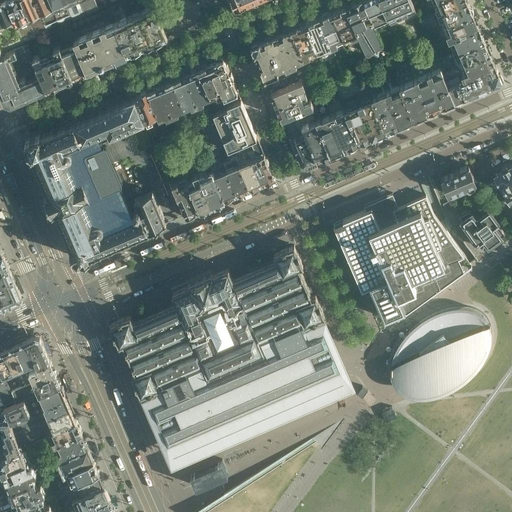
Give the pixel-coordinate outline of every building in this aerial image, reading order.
[(29,21),(20,0),(7,0),(6,1),(15,22),(24,41),(36,36),(29,21)] [(46,28),(34,0),(20,0),(29,21),(36,36),(48,31),(46,28)] [(54,11),(48,0),(34,0),(46,28),(59,23),(54,11)] [(72,17),(64,0),(48,0),(54,11),(59,23),(72,17)] [(85,15),(79,0),(64,0),(72,17),(73,20),(85,15)] [(374,25),(363,0),(353,0),(345,4),(361,40),(364,49),(381,42),(374,25)] [(388,21),(379,0),(363,0),(374,25),(380,22),(381,24),(388,21)] [(416,10),(411,0),(379,0),(388,21),(416,10)] [(466,0),(432,0),(438,12),(466,0)] [(473,13),(467,0),(466,0),(438,12),(444,26),(473,13)] [(24,41),(15,22),(6,1),(0,3),(0,16),(13,46),(24,41)] [(361,40),(345,4),(332,9),(345,40),(353,37),(355,43),(361,40)] [(167,37),(154,5),(140,12),(153,43),(167,37)] [(345,40),(332,9),(318,15),(334,51),(340,49),(338,43),(345,40)] [(153,43),(140,12),(127,18),(140,49),(153,43)] [(479,26),(475,16),(473,13),(444,26),(449,38),(479,26)] [(83,26),(96,20),(94,15),(80,21),(83,26)] [(334,51),(318,15),(305,21),(318,51),(326,48),(328,54),(334,51)] [(13,46),(0,16),(0,46),(1,49),(2,51),(8,48),(13,46)] [(140,49),(127,18),(114,23),(127,54),(140,49)] [(70,31),(83,26),(80,21),(68,26),(69,30),(70,31)] [(318,51),(305,21),(291,27),(304,57),(307,63),(313,60),(311,55),(318,51)] [(127,54),(114,23),(74,41),(87,71),(127,54)] [(56,36),(69,30),(68,26),(54,32),(56,36)] [(484,39),(479,26),(449,38),(455,51),(484,39)] [(304,57),(291,27),(278,33),(292,66),(298,63),(297,61),(304,57)] [(292,66),(278,33),(264,39),(278,69),(285,86),(298,80),(292,66)] [(87,71),(74,41),(72,37),(64,40),(68,48),(70,47),(71,50),(63,54),(73,77),(87,71)] [(278,69),(264,39),(251,44),(271,92),(285,86),(278,69)] [(456,67),(459,66),(490,52),(484,39),(455,51),(450,53),(456,67)] [(46,89),(33,58),(27,44),(0,55),(0,90),(5,103),(10,105),(46,89)] [(73,77),(63,54),(60,46),(53,49),(56,56),(50,59),(60,83),(73,77)] [(465,79),(496,65),(490,52),(459,66),(465,79)] [(60,83),(50,59),(43,62),(39,55),(33,58),(46,89),(60,83)] [(238,92),(223,56),(211,62),(224,94),(223,94),(227,103),(241,98),(238,92)] [(224,94),(211,62),(198,67),(211,97),(217,95),(217,96),(223,94),(224,94)] [(462,97),(502,80),(496,65),(465,79),(449,86),(455,100),(462,97)] [(211,97),(198,67),(185,73),(199,104),(204,102),(204,101),(211,97)] [(455,100),(449,86),(441,67),(418,77),(416,75),(412,76),(413,79),(399,85),(413,118),(455,100)] [(199,104),(185,73),(173,78),(186,109),(192,106),(193,107),(199,104)] [(186,109),(173,78),(161,83),(174,115),(180,112),(179,111),(186,109)] [(307,92),(304,85),(305,85),(302,79),(298,80),(285,86),(271,92),(276,105),(307,92)] [(174,115),(161,83),(148,89),(158,113),(161,119),(166,117),(167,118),(174,115)] [(413,118),(399,85),(385,91),(399,124),(413,118)] [(158,113),(148,89),(135,94),(135,95),(145,119),(147,124),(154,121),(151,115),(158,113)] [(399,124),(385,91),(372,97),(386,130),(399,124)] [(282,118),(313,104),(310,98),(309,98),(307,92),(276,105),(282,118)] [(166,223),(153,192),(135,199),(133,194),(131,195),(131,196),(92,213),(90,208),(92,206),(91,203),(88,204),(85,197),(89,195),(81,176),(77,178),(73,168),(116,149),(129,143),(123,129),(145,119),(135,95),(45,134),(45,133),(40,136),(40,135),(25,141),(26,143),(25,143),(25,147),(27,152),(30,154),(31,156),(32,156),(34,161),(35,160),(47,190),(44,192),(47,199),(48,199),(51,205),(50,205),(50,206),(53,213),(57,212),(69,241),(69,242),(71,247),(70,247),(74,256),(83,259),(91,256),(91,255),(102,250),(148,230),(148,231),(166,223)] [(386,130),(372,97),(359,102),(358,102),(373,135),(386,130)] [(257,136),(247,112),(242,99),(205,115),(206,117),(192,123),(204,152),(212,149),(214,154),(250,139),(257,136)] [(373,135),(358,102),(345,108),(359,141),(373,135)] [(359,141),(345,108),(331,114),(345,147),(359,141)] [(345,147),(331,114),(321,118),(321,116),(315,118),(317,121),(330,153),(345,147)] [(317,159),(301,123),(301,122),(296,124),(292,116),(283,120),(301,163),(305,164),(317,159)] [(330,153),(317,121),(309,124),(308,121),(301,123),(317,159),(330,153)] [(139,139),(133,126),(127,128),(133,141),(139,139)] [(273,171),(257,136),(250,139),(254,148),(249,150),(263,182),(275,177),(273,172),(273,171)] [(263,182),(249,150),(244,152),(245,154),(237,157),(251,187),(263,182)] [(251,187),(237,157),(237,155),(231,158),(231,159),(225,162),(238,193),(251,187)] [(238,193),(225,162),(224,161),(219,163),(220,164),(212,168),(215,174),(225,198),(238,193)] [(511,164),(509,166),(507,163),(496,170),(498,172),(494,174),(497,179),(510,201),(511,200),(511,164)] [(476,182),(474,178),(468,164),(459,168),(459,169),(442,176),(449,194),(467,186),(469,189),(476,184),(475,182),(476,182)] [(225,198),(215,174),(212,168),(205,171),(204,170),(198,172),(212,204),(225,198)] [(212,204),(198,172),(193,174),(194,176),(187,178),(190,185),(200,209),(212,204)] [(485,187),(480,176),(474,178),(476,182),(480,191),(485,187)] [(190,185),(187,178),(187,177),(162,188),(176,218),(177,218),(176,217),(184,214),(184,215),(186,214),(186,215),(200,209),(190,185)] [(470,267),(470,266),(464,270),(459,257),(464,255),(434,213),(426,194),(398,206),(392,191),(366,202),(367,205),(342,216),(342,217),(334,220),(333,220),(362,289),(370,285),(384,318),(401,310),(403,314),(397,319),(470,267)] [(455,203),(453,199),(444,203),(446,207),(451,205),(455,203)] [(504,233),(497,223),(499,222),(498,221),(498,220),(490,210),(482,216),(481,215),(476,218),(471,210),(459,214),(477,240),(479,243),(480,242),(484,247),(488,244),(489,245),(501,236),(500,236),(504,233)] [(355,390),(325,314),(322,308),(319,301),(316,294),(312,296),(299,267),(303,265),(300,259),(301,258),(298,251),(297,251),(294,245),(288,248),(288,247),(280,250),(280,251),(274,253),(277,261),(234,280),(229,268),(213,275),(212,273),(187,284),(188,286),(173,292),(177,304),(134,323),(131,315),(124,318),(124,317),(117,321),(110,324),(113,330),(113,331),(115,337),(116,338),(119,344),(123,342),(135,371),(131,373),(134,379),(133,380),(137,387),(140,393),(172,469),(264,430),(355,390)] [(22,293),(4,251),(0,252),(0,305),(20,297),(22,293)] [(392,361),(391,363),(391,364),(391,366),(391,367),(391,369),(391,370),(391,371),(391,372),(391,373),(391,374),(392,375),(392,376),(392,377),(393,378),(393,379),(394,379),(394,380),(395,381),(395,382),(396,383),(396,384),(397,384),(398,385),(398,386),(399,387),(400,387),(401,388),(402,389),(403,389),(404,390),(405,390),(406,391),(407,391),(408,392),(410,392),(411,392),(413,393),(414,393),(416,393),(417,393),(419,393),(420,394),(422,394),(423,394),(424,394),(426,393),(428,393),(429,393),(431,393),(433,392),(434,392),(436,392),(438,391),(439,391),(441,390),(442,390),(444,389),(445,388),(447,388),(449,387),(450,386),(452,385),(453,384),(455,384),(457,383),(458,382),(460,381),(461,380),(463,379),(464,378),(465,376),(467,375),(468,374),(470,373),(471,372),(472,370),(473,369),(475,368),(476,367),(477,365),(478,364),(479,362),(480,361),(481,360),(482,359),(483,357),(484,356),(485,355),(485,353),(486,352),(487,351),(487,349),(488,348),(488,346),(489,345),(489,343),(490,342),(490,341),(490,339),(490,338),(490,337),(491,335),(491,334),(491,333),(491,331),(491,330),(491,329),(490,327),(490,326),(490,324),(489,323),(489,322),(488,321),(488,320),(487,319),(487,318),(486,317),(485,316),(484,316),(484,315),(483,314),(482,313),(481,312),(480,312),(479,311),(479,310),(478,310),(477,309),(475,309),(474,308),(473,308),(472,307),(471,307),(470,307),(468,307),(467,306),(466,306),(465,306),(463,306),(462,306),(461,306),(460,306),(458,306),(457,306),(456,306),(455,306),(453,306),(452,307),(451,307),(449,307),(447,308),(446,308),(444,308),(443,309),(441,309),(440,310),(438,311),(437,311),(435,312),(434,313),(432,313),(431,314),(429,315),(428,316),(426,317),(424,318),(423,319),(421,320),(420,321),(418,322),(417,323),(415,324),(414,325),(412,327),(411,328),(410,329),(408,330),(407,332),(406,333),(405,334),(404,335),(403,336),(402,338),(401,339),(400,340),(399,342),(398,343),(398,345),(397,346),(396,347),(395,349),(395,350),(394,352),(394,353),(393,355),(393,356),(392,358),(392,359),(392,361)] [(55,371),(49,356),(53,355),(47,341),(43,342),(40,335),(36,334),(26,338),(36,359),(39,366),(17,375),(22,385),(25,384),(34,380),(55,371)] [(36,359),(26,338),(16,342),(25,364),(36,359)] [(25,364),(16,342),(5,347),(14,368),(25,364)] [(14,368),(5,347),(0,349),(0,364),(4,373),(14,368)] [(16,400),(4,373),(0,364),(0,395),(4,405),(16,400)] [(30,396),(61,383),(55,371),(34,380),(25,384),(30,396)] [(75,384),(71,374),(65,377),(69,386),(75,384)] [(82,432),(66,396),(61,383),(30,396),(4,408),(7,416),(8,416),(19,443),(25,440),(28,447),(31,454),(36,452),(58,442),(82,432)] [(362,396),(367,389),(363,386),(358,393),(362,396)] [(396,416),(392,406),(388,407),(387,408),(381,410),(384,416),(386,421),(390,419),(396,416)] [(19,443),(8,416),(7,416),(4,417),(4,423),(4,424),(7,429),(3,430),(7,440),(6,440),(8,445),(5,446),(9,456),(22,450),(28,447),(25,440),(19,443)] [(271,511),(318,448),(321,445),(322,449),(321,450),(323,451),(345,419),(344,419),(340,424),(337,422),(201,508),(195,511),(271,511)] [(88,445),(82,432),(58,442),(62,450),(57,451),(60,457),(65,455),(88,445)] [(93,458),(91,451),(88,445),(65,455),(68,463),(65,465),(67,470),(69,469),(93,458)] [(27,461),(22,450),(9,456),(4,458),(5,462),(3,463),(4,467),(2,468),(4,472),(25,462),(27,461)] [(41,460),(39,456),(37,456),(36,452),(31,454),(37,467),(41,465),(39,460),(41,460)] [(99,471),(93,458),(69,469),(74,482),(99,471)] [(191,472),(196,486),(228,472),(222,459),(191,472)] [(6,481),(33,469),(31,464),(26,466),(25,462),(4,472),(3,472),(6,481)] [(32,481),(30,476),(35,473),(33,469),(6,481),(10,490),(32,481)] [(104,483),(99,471),(74,482),(63,487),(65,491),(66,491),(69,498),(104,483)] [(14,499),(42,488),(40,483),(34,486),(32,481),(10,490),(14,499)] [(71,511),(85,506),(110,495),(104,483),(69,498),(64,501),(69,511),(71,511)] [(40,500),(38,496),(44,493),(42,488),(14,499),(19,510),(40,500)] [(105,511),(115,508),(110,495),(85,506),(88,511),(85,511),(105,511)] [(19,511),(41,511),(50,508),(48,503),(42,506),(40,500),(19,510),(19,511)]
